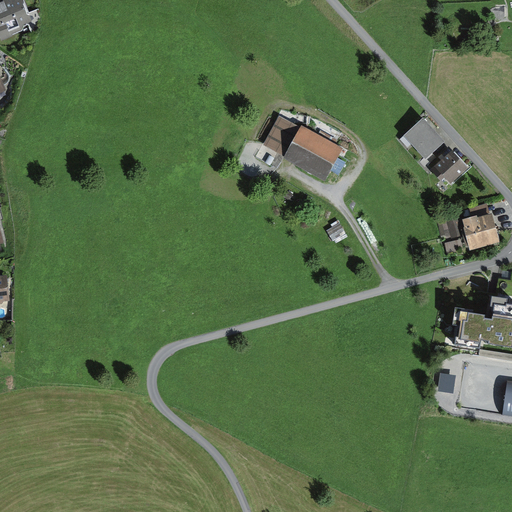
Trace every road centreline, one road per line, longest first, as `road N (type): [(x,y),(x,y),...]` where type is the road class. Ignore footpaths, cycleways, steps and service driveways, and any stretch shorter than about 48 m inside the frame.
road 1 (residential): [(247,511),(216,454),(155,398),(152,374),(165,352),(511,251)]
road 2 (residential): [(511,200),(331,0)]
